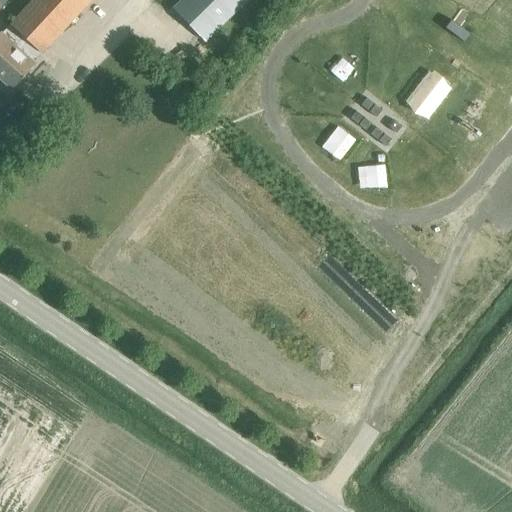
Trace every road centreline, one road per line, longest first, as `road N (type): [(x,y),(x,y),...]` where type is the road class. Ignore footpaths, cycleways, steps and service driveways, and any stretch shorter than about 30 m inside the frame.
road 1 (track): [(357,5),(280,45),(267,74),(267,101),(282,138),(324,186),(381,217),(415,216),(451,204),(511,138)]
road 2 (tertiary): [(329,511),(0,288)]
road 3 (track): [(511,180),(463,237),(325,509)]
